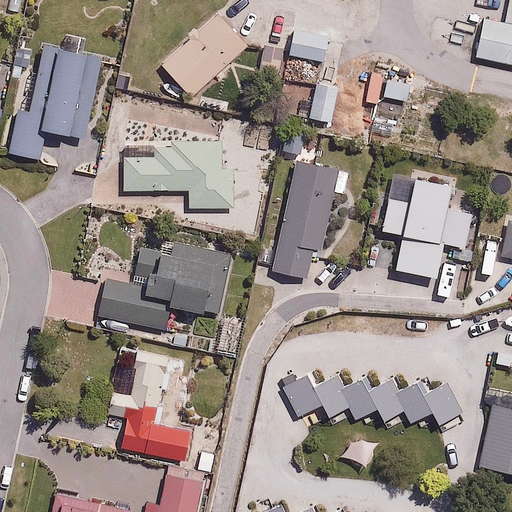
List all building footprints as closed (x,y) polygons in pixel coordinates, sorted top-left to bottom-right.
[(182,102),(243,47),(212,14),(152,69),(182,102)] [(511,70),(511,33),(475,25),(466,61),(511,72),(511,70)] [(320,42),(285,34),(278,60),(313,69),(320,42)] [(83,139),(104,54),(33,37),(5,149),(39,157),(46,130),(83,139)] [(413,76),(386,76),(387,97),(414,96),(413,76)] [(331,93),(309,88),(301,121),(323,126),(331,93)] [(123,139),(124,189),(187,188),(187,206),(233,204),(231,163),(225,164),(224,136),(123,139)] [(320,248),(336,169),(296,161),(273,271),(305,277),(312,246),(320,248)] [(372,226),(404,233),(398,270),(437,276),(443,240),(462,243),(468,211),(448,208),(452,188),(412,181),(409,202),(379,196),(372,226)] [(511,259),(511,221),(509,221),(503,258),(511,259)] [(213,319),(224,263),(144,248),(135,296),(89,288),(85,311),(81,330),(151,343),(158,308),(213,319)] [(457,256),(446,254),(440,292),(452,294),(457,256)] [(390,268),(369,269),(369,280),(390,280),(390,268)] [(128,415),(124,446),(155,450),(162,403),(156,402),(159,386),(167,387),(169,371),(160,370),(161,363),(166,364),(167,353),(149,350),(147,363),(136,361),(132,389),(112,386),(108,412),(128,415)] [(307,368),(282,381),(300,413),(322,401),(329,415),(348,405),(355,418),(377,407),(384,419),(401,409),(408,422),(430,411),(436,422),(461,409),(445,380),(425,390),(419,379),(396,392),(388,378),(369,389),(363,377),(341,389),(334,375),(315,385),(307,368)] [(511,480),(511,402),(483,397),(469,473),(511,480)] [(195,511),(205,476),(170,467),(158,511),(195,511)] [(57,490),(52,511),(137,511),(139,508),(57,490)] [(290,511),(282,497),(254,511),(361,511),(362,511),(361,511),(338,511),(337,510),(332,511),(315,511),(310,502),(290,511)]
